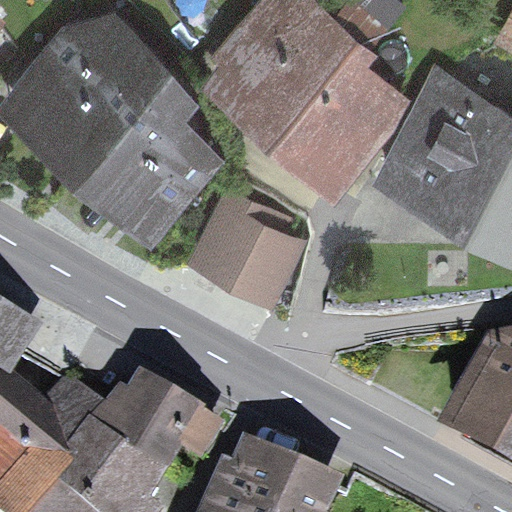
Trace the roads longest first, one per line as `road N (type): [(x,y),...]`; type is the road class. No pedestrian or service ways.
road 1 (tertiary): [(0,234),(259,379)]
road 2 (tertiary): [(259,379),(506,511)]
road 3 (residential): [(259,379),(273,343),(511,307)]
road 4 (unknown): [(273,343),(311,279),(319,234),(288,187)]
